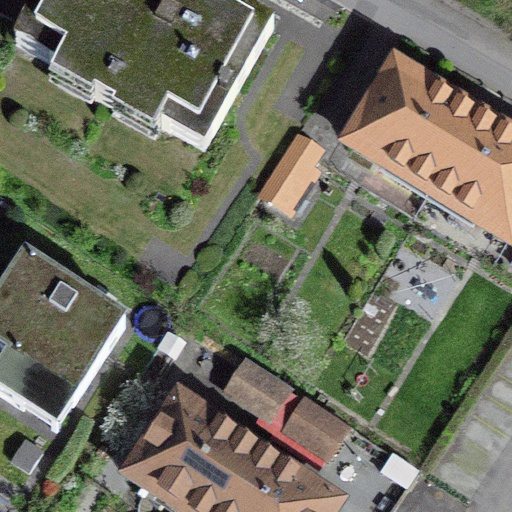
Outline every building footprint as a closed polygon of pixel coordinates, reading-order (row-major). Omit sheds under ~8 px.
[(217,0),(49,0),(17,57),(204,161),(276,33),(217,0)] [(351,150),(434,199),(475,129),(392,80),(351,150)] [(511,150),(475,129),(434,199),(511,244),(511,150)] [(134,328),(17,243),(0,266),(0,386),(59,430),(134,328)] [(260,422),(280,397),(240,367),(221,392),(260,422)] [(114,480),(161,511),(222,511),(259,457),(169,398),(114,480)] [(328,461),(347,433),(305,405),(286,432),(328,461)] [(340,511),(259,457),(222,511),(340,511)]
